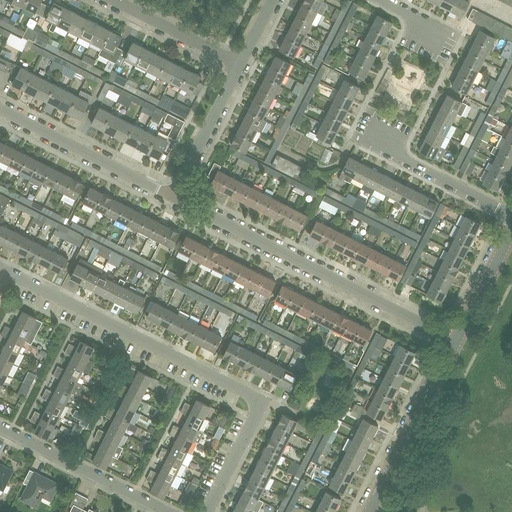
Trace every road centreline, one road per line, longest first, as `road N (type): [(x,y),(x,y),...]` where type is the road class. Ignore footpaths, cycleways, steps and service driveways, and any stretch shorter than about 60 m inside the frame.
road 1 (residential): [(206,511),(253,418),(248,394),(6,270),(0,274)]
road 2 (residential): [(455,341),(172,198)]
road 3 (residential): [(172,198),(0,110)]
road 4 (tertiary): [(369,511),(455,341)]
road 5 (residential): [(167,511),(0,426)]
road 6 (residential): [(511,216),(356,135)]
road 7 (residential): [(172,198),(239,65)]
road 8 (residential): [(239,65),(111,0)]
road 9 (tertiary): [(455,341),(511,233)]
